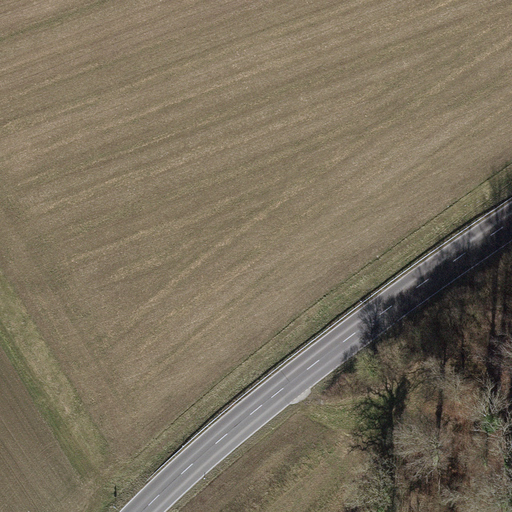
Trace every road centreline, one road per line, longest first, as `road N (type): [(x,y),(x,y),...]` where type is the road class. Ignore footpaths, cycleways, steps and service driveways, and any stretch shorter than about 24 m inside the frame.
road 1 (primary): [(511,223),(360,326),(141,511)]
road 2 (track): [(511,407),(473,383),(322,404),(294,381)]
